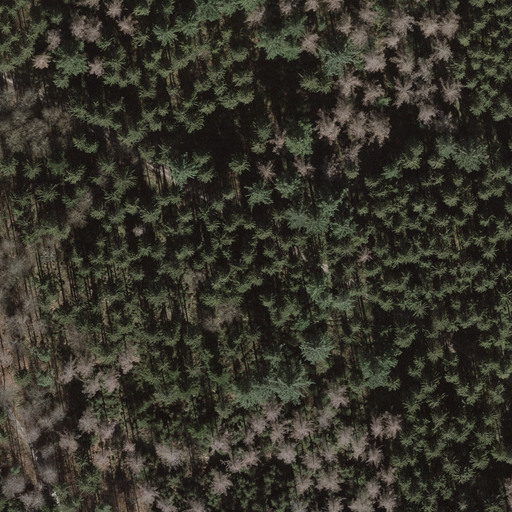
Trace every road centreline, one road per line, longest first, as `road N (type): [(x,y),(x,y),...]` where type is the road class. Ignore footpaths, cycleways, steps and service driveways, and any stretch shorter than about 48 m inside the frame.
road 1 (track): [(0,73),(511,381)]
road 2 (track): [(0,398),(48,475),(60,511)]
